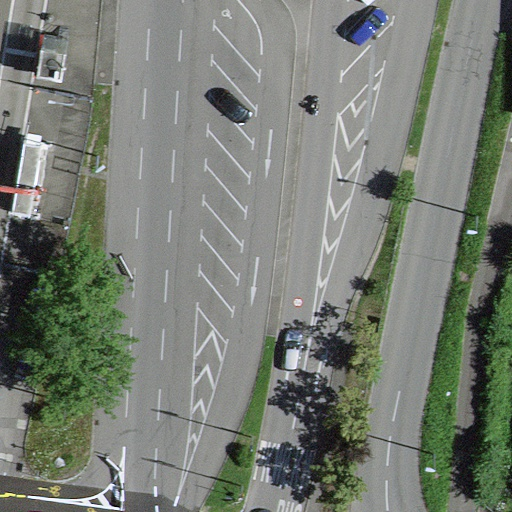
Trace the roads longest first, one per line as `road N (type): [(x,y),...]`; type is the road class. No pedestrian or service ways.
road 1 (tertiary): [(388,511),(387,454),(482,0)]
road 2 (primary): [(270,511),(301,354),(329,0)]
road 3 (primary): [(154,0),(139,511)]
